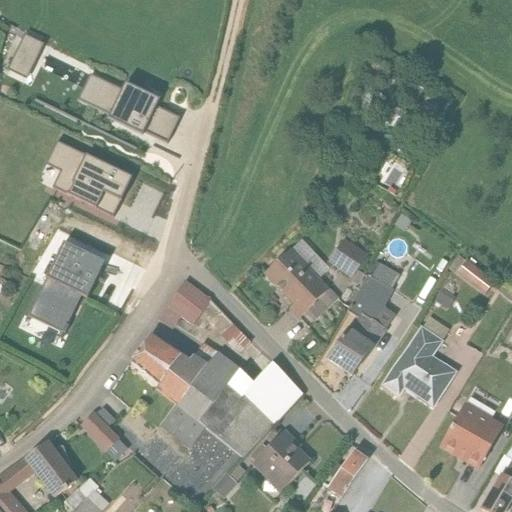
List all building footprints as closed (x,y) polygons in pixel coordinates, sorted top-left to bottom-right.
[(23,37),(6,72),(26,82),(43,46),(23,37)] [(366,65),(362,72),(369,76),(366,82),(369,83),(368,86),(378,91),(379,90),(389,95),(400,74),(378,61),(375,68),(366,65)] [(156,108),(121,91),(89,75),(76,101),(108,117),(143,134),(166,145),(179,119),(156,108)] [(416,80),(406,98),(417,104),(427,86),(416,80)] [(356,96),(352,107),(366,114),(376,95),(362,88),(358,97),(356,96)] [(426,101),(412,122),(423,129),(437,109),(426,101)] [(118,175),(119,173),(56,143),(46,166),(60,173),(52,190),(112,219),(129,185),(105,173),(107,170),(118,175)] [(343,240),(327,264),(351,279),(349,282),(357,287),(364,276),(356,272),(366,257),(343,240)] [(289,250),(317,280),(328,270),(301,241),(289,250)] [(80,298),(98,261),(62,244),(27,318),(45,327),(52,312),(69,321),(80,298)] [(317,280),(289,250),(264,275),(293,306),(289,310),(298,320),(304,314),(328,291),(317,280)] [(457,258),(447,271),(483,298),(491,288),(511,307),(511,294),(496,280),(493,285),(457,258)] [(375,323),(384,308),(383,308),(392,292),(366,277),(346,313),(355,319),(326,361),(351,379),(385,330),(375,323)] [(184,282),(158,321),(171,330),(180,319),(191,328),(208,301),(184,282)] [(328,291),(304,314),(313,324),(338,300),(328,291)] [(441,291),(433,303),(446,311),(454,299),(441,291)] [(375,323),(385,330),(394,317),(384,308),(375,323)] [(52,312),(45,327),(62,335),(63,334),(61,333),(64,326),(66,327),(69,321),(52,312)] [(406,386),(435,405),(456,375),(432,359),(442,343),(441,343),(449,331),(428,318),(382,388),(398,399),(402,392),(406,386)] [(231,325),(219,336),(237,356),(249,344),(231,325)] [(206,368),(192,358),(188,364),(149,336),(130,364),(160,384),(154,392),(175,408),(158,429),(189,452),(204,431),(241,461),(274,428),(243,399),(241,401),(225,389),(239,374),(217,355),(206,368)] [(206,368),(217,355),(202,344),(192,358),(206,368)] [(243,399),(274,428),(287,411),(302,397),(271,366),(252,386),(239,374),(225,389),(241,401),(243,399)] [(406,386),(402,392),(431,412),(435,405),(406,386)] [(457,420),(463,409),(454,404),(448,415),(457,420)] [(463,409),(457,420),(440,449),(455,459),(457,455),(466,460),(464,464),(477,471),(502,428),(465,406),(463,409)] [(94,419),(106,431),(114,423),(102,410),(94,419)] [(106,431),(94,419),(93,417),(83,428),(96,441),(94,444),(105,455),(118,443),(106,431)] [(266,451),(254,464),(250,468),(279,495),(309,465),(290,447),(293,444),(282,434),(266,451)] [(118,443),(105,455),(114,464),(126,452),(118,443)] [(511,461),(511,445),(505,458),(503,457),(493,475),(501,479),(511,461)] [(0,511),(23,511),(9,495),(33,476),(53,502),(76,485),(65,470),(71,464),(61,450),(52,453),(46,446),(0,480),(0,511)] [(254,464),(266,451),(262,447),(249,460),(254,464)] [(355,450),(324,491),(338,500),(368,460),(355,450)] [(511,461),(501,479),(481,511),(502,511),(511,496),(511,461)] [(225,476),(211,491),(223,502),(237,486),(236,485),(245,474),(236,467),(227,477),(225,476)] [(71,511),(74,511),(93,492),(96,489),(89,481),(63,504),(71,511)] [(93,492),(74,511),(102,511),(108,506),(93,492)]
